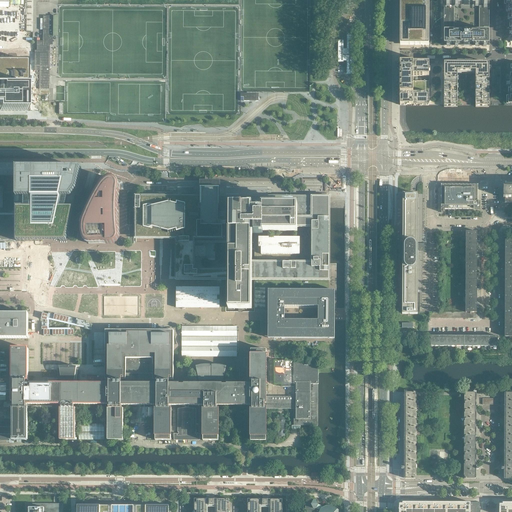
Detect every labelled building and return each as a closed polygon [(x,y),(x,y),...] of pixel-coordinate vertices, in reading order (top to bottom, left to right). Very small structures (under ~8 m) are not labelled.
[(429,0),(402,0),(403,45),(430,45),(429,0)] [(489,32),(489,28),(489,24),(489,20),(489,16),(489,12),(489,8),(489,6),(489,5),(489,4),(489,1),(489,0),(444,0),(444,1),(444,4),(444,5),(444,6),(444,8),(444,12),(444,16),(444,20),(444,24),(444,28),(444,32),(444,33),(444,37),(444,40),(444,44),(444,45),(444,46),(445,46),(445,45),(446,45),(446,46),(447,46),(447,45),(450,45),(450,46),(450,45),(454,45),(454,46),(454,45),(458,45),(458,46),(458,45),(461,45),(461,46),(461,45),(463,45),(464,45),(464,46),(464,45),(466,45),(469,45),(469,46),(469,45),(470,45),(472,45),(472,46),(472,45),(475,45),(475,46),(475,45),(479,45),(479,46),(479,45),(483,45),(483,46),(483,45),(486,45),(486,46),(487,46),(487,45),(488,45),(488,46),(489,46),(489,45),(489,44),(489,41),(489,40),(489,37),(489,33),(489,32)] [(48,66),(48,51),(49,51),(49,50),(48,50),(48,45),(52,45),(52,36),(57,36),(57,16),(43,16),(43,53),(34,53),(34,71),(39,71),(39,89),(49,89),(49,86),(48,86),(48,71),(49,71),(49,68),(47,68),(47,66),(48,66)] [(354,75),(354,36),(347,36),(347,49),(343,49),(343,61),(347,61),(347,75),(354,75)] [(0,59),(0,109),(26,110),(26,60),(0,59)] [(429,76),(429,63),(412,63),(410,63),(406,63),(400,63),(400,64),(400,69),(400,70),(400,71),(401,71),(401,74),(400,74),(400,75),(400,76),(400,81),(400,82),(400,83),(401,83),(401,86),(400,86),(400,87),(400,88),(400,93),(400,94),(400,99),(400,100),(400,104),(400,105),(407,105),(422,105),(429,105),(429,104),(429,99),(429,98),(429,93),(429,92),(429,88),(429,87),(429,82),(429,81),(429,76)] [(455,93),(455,72),(459,72),(460,72),(466,72),(478,72),(478,93),(475,93),(475,97),(475,99),(475,105),(489,105),(489,102),(489,101),(489,99),(489,98),(489,97),(489,95),(489,94),(489,87),(489,86),(489,80),(489,79),(489,74),(489,72),(489,71),(489,69),(489,68),(489,67),(489,64),(487,64),(481,63),(470,63),(468,63),(466,63),(460,63),(458,63),(457,63),(455,63),(453,63),(452,63),(449,63),(448,63),(444,63),(444,64),(444,71),(444,72),(444,75),(444,78),(444,79),(444,86),(444,105),(457,105),(457,98),(457,96),(457,93),(455,93)] [(262,93),(243,92),(243,100),(261,101),(262,93)] [(18,195),(17,195),(17,241),(29,241),(43,241),(43,237),(46,237),(48,237),(49,237),(50,237),(51,237),(60,241),(61,241),(64,241),(65,241),(66,241),(66,240),(77,187),(78,187),(81,169),(58,168),(54,168),(53,168),(53,169),(50,169),(50,170),(47,171),(46,171),(44,171),(44,173),(34,173),(34,170),(34,169),(34,168),(32,168),(17,168),(17,176),(17,189),(18,189),(18,194),(18,195)] [(118,209),(118,205),(118,202),(118,200),(119,195),(119,192),(119,190),(120,190),(120,188),(120,187),(120,186),(120,185),(120,184),(119,184),(119,183),(118,182),(118,181),(117,181),(116,180),(115,180),(114,179),(113,179),(112,179),(111,179),(110,179),(109,179),(108,180),(107,181),(104,183),(103,184),(103,185),(102,185),(100,189),(98,191),(96,194),(92,201),(91,203),(90,205),(89,206),(88,209),(86,214),(85,216),(84,218),(84,219),(83,220),(83,222),(82,223),(82,224),(82,226),(82,227),(82,228),(81,229),(81,230),(81,231),(82,233),(82,234),(82,235),(82,236),(82,237),(83,238),(83,239),(84,240),(85,241),(85,242),(86,242),(87,243),(88,243),(89,243),(90,243),(91,244),(93,244),(94,244),(95,244),(98,243),(99,243),(100,243),(102,243),(103,243),(104,243),(106,244),(108,244),(109,244),(110,244),(111,244),(112,244),(113,243),(114,243),(115,243),(115,242),(116,242),(117,241),(118,240),(118,239),(119,238),(119,237),(119,236),(119,235),(119,232),(118,228),(118,226),(118,222),(118,219),(118,215),(118,212),(118,209)] [(478,201),(478,196),(478,185),(441,184),(441,209),(441,213),(445,213),(445,210),(474,210),(474,209),(480,209),(480,201),(478,201)] [(511,184),(507,184),(507,187),(503,187),(503,198),(505,198),(505,203),(511,202),(511,184)] [(229,308),(251,308),(251,279),(304,280),(312,280),(329,280),(329,265),(329,205),(329,197),(325,197),(314,197),(296,197),(238,197),(219,196),(219,187),(218,187),(218,188),(210,188),(202,188),(202,187),(200,187),(200,196),(181,196),(181,192),(177,192),(173,192),(173,196),(152,196),(142,196),(136,196),(135,238),(159,238),(171,238),(176,238),(176,279),(210,279),(230,279),(229,308)] [(418,292),(418,194),(403,194),(403,197),(401,197),(400,241),(402,241),(402,314),(418,314),(418,313),(429,313),(429,312),(433,312),(436,312),(439,312),(440,312),(440,306),(440,293),(418,292)] [(479,241),(479,239),(477,239),(477,232),(466,232),(466,248),(477,248),(477,241),(479,241)] [(511,256),(511,240),(505,240),(505,247),(503,247),(503,250),(505,250),(505,256),(511,256)] [(479,257),(479,255),(477,255),(477,248),(466,248),(466,264),(477,264),(477,257),(479,257)] [(511,272),(511,256),(505,256),(505,263),(503,263),(503,266),(505,266),(505,272),(511,272)] [(479,273),(479,271),(477,271),(477,264),(466,264),(466,280),(477,280),(477,273),(479,273)] [(82,265),(59,265),(59,287),(82,287),(82,265)] [(511,288),(511,272),(505,272),(505,279),(503,279),(503,282),(505,282),(505,288),(511,288)] [(479,289),(479,287),(477,287),(477,280),(466,280),(466,296),(477,296),(477,289),(479,289)] [(217,297),(217,295),(220,295),(220,287),(176,287),(176,299),(176,308),(220,308),(220,300),(217,300),(217,297)] [(511,304),(511,288),(505,288),(505,295),(503,295),(503,298),(505,298),(505,305),(511,304)] [(335,339),(335,320),(335,315),(335,290),(332,290),(329,290),(326,290),(268,290),(268,306),(268,314),(268,319),(268,338),(276,338),(335,339)] [(479,305),(479,303),(477,303),(477,296),(466,296),(466,312),(474,312),(477,312),(477,305),(479,305)] [(511,320),(511,304),(505,305),(505,311),(503,311),(503,314),(505,314),(505,321),(511,320)] [(71,323),(73,317),(49,312),(48,314),(42,313),(41,319),(47,320),(47,318),(71,323)] [(0,338),(28,339),(28,338),(28,334),(28,314),(3,314),(3,316),(0,316),(0,338)] [(75,318),(73,324),(85,327),(84,329),(91,330),(93,324),(86,322),(87,320),(75,318)] [(511,336),(511,320),(505,321),(505,327),(502,327),(502,330),(505,330),(505,337),(511,336)] [(48,329),(48,323),(42,323),(42,329),(44,329),(44,336),(50,336),(50,329),(48,329)] [(237,357),(237,333),(237,327),(185,326),(182,326),(181,357),(237,357)] [(266,391),(266,358),(266,350),(260,350),(259,350),(251,350),(251,382),(252,382),(252,385),(249,385),(245,385),(233,385),(227,385),(222,385),(222,383),(224,383),(227,369),(226,369),(226,367),(225,366),(224,366),(223,366),(222,366),(222,365),(221,365),(220,365),(219,365),(218,365),(217,365),(216,365),(215,365),(214,365),(213,365),(212,365),(212,367),(210,367),(210,365),(209,365),(208,365),(207,365),(206,365),(205,365),(204,365),(203,365),(202,365),(201,365),(200,365),(200,366),(199,366),(198,366),(197,366),(196,366),(196,369),(195,369),(198,383),(200,383),(200,384),(195,384),(189,384),(178,384),(174,384),(170,384),(170,381),(172,381),(172,380),(174,380),(174,348),(174,331),(172,331),(172,330),(107,329),(107,330),(106,330),(105,352),(105,380),(107,380),(107,381),(109,381),(109,384),(102,384),(74,384),(74,382),(76,382),(78,369),(76,369),(77,367),(76,367),(75,366),(74,366),(73,366),(72,366),(71,366),(70,366),(69,366),(68,366),(67,366),(66,366),(65,366),(64,366),(63,366),(62,366),(61,366),(60,366),(59,367),(60,369),(58,369),(60,382),(62,382),(62,384),(34,384),(27,384),(27,381),(28,381),(28,349),(13,349),(12,402),(14,402),(14,406),(12,406),(12,411),(12,426),(11,426),(9,426),(9,424),(0,424),(0,439),(9,439),(9,438),(12,438),(12,440),(13,440),(19,440),(20,440),(28,440),(28,438),(28,408),(29,408),(60,408),(60,440),(67,440),(68,440),(76,440),(76,437),(76,408),(74,408),(74,405),(109,405),(109,408),(108,408),(108,424),(108,440),(114,440),(115,440),(123,440),(123,408),(122,408),(122,405),(132,405),(132,412),(137,412),(137,405),(142,405),(157,405),(157,408),(155,408),(155,440),(162,440),(164,440),(171,440),(171,408),(169,408),(169,405),(185,405),(185,408),(178,409),(178,432),(179,432),(179,434),(174,434),(174,440),(200,440),(200,434),(195,434),(195,432),(196,432),(196,409),(189,408),(189,406),(189,405),(205,405),(205,409),(203,409),(203,440),(203,441),(210,441),(211,441),(216,441),(218,441),(219,409),(217,409),(217,405),(220,405),(222,405),(252,405),(252,409),(251,409),(251,441),(257,441),(258,441),(266,441),(266,409),(279,409),(285,409),(294,409),(294,426),(318,426),(318,384),(318,376),(319,364),(318,364),(294,363),(294,364),(292,364),(292,363),(284,363),(284,384),(289,384),(289,387),(294,387),(294,397),(291,397),(266,397),(266,391)] [(447,346),(448,336),(441,336),(441,334),(438,334),(438,336),(431,336),(431,346),(447,346)] [(464,346),(464,336),(457,336),(457,334),(455,334),(455,336),(448,336),(447,346),(464,346)] [(481,346),(481,336),(474,336),(474,334),(471,334),(471,336),(464,336),(464,346),(481,346)] [(498,346),(498,340),(498,336),(490,336),(490,334),(488,334),(488,336),(481,336),(481,346),(498,346)] [(415,475),(416,435),(416,394),(416,392),(406,392),(406,394),(405,466),(404,466),(404,467),(401,467),(401,469),(404,469),(404,470),(404,472),(405,473),(405,478),(415,479),(415,475)] [(511,392),(506,393),(506,394),(505,467),(504,467),(501,467),(501,469),(504,469),(504,470),(504,471),(504,472),(505,474),(505,479),(511,478),(511,392)] [(475,466),(475,433),(475,395),(475,393),(465,393),(465,395),(464,479),(475,479),(475,473),(476,472),(476,471),(476,469),(478,469),(479,467),(476,467),(476,466),(475,466)] [(104,440),(105,424),(79,424),(79,440),(104,440)] [(228,511),(229,499),(194,499),(194,511),(228,511)] [(248,499),(247,511),(282,511),(282,504),(282,499),(248,499)] [(338,511),(339,511),(338,511),(339,511),(339,510),(332,506),(327,506),(324,507),(323,507),(321,508),(317,506),(318,505),(316,500),(313,500),(312,503),(305,500),(304,502),(306,504),(305,511),(338,511)] [(480,511),(480,503),(480,502),(466,502),(466,504),(465,511),(480,511)] [(62,511),(63,504),(26,503),(25,511),(62,511)] [(465,511),(466,504),(399,503),(398,511),(465,511)] [(511,511),(511,503),(499,504),(498,511),(511,511)]
